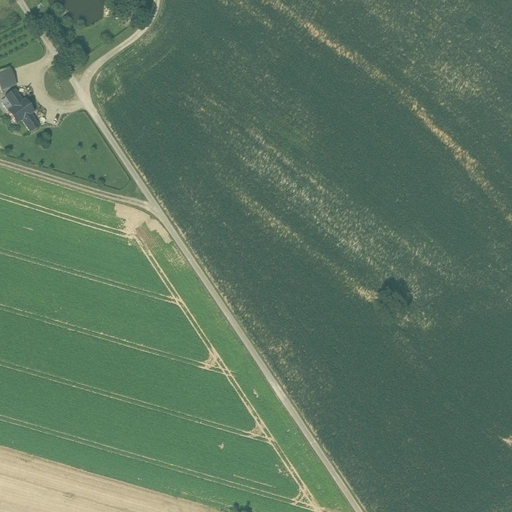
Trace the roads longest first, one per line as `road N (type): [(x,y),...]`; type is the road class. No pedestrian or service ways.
road 1 (unclassified): [(360,511),(19,0)]
road 2 (track): [(156,207),(0,161)]
road 3 (track): [(74,85),(149,26),(162,0)]
